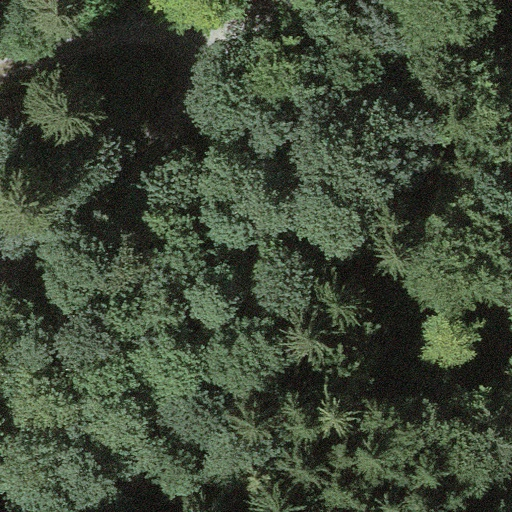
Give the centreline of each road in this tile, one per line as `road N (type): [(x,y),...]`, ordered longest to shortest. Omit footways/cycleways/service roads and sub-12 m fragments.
road 1 (track): [(296,0),(0,261)]
road 2 (track): [(265,28),(0,74)]
